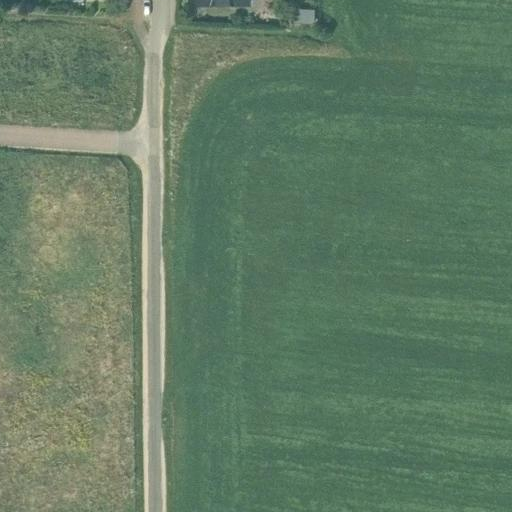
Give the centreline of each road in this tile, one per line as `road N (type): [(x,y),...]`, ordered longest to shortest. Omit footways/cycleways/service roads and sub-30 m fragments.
road 1 (residential): [(157,511),(160,147)]
road 2 (residential): [(160,147),(0,137)]
road 3 (residential): [(160,147),(160,0)]
